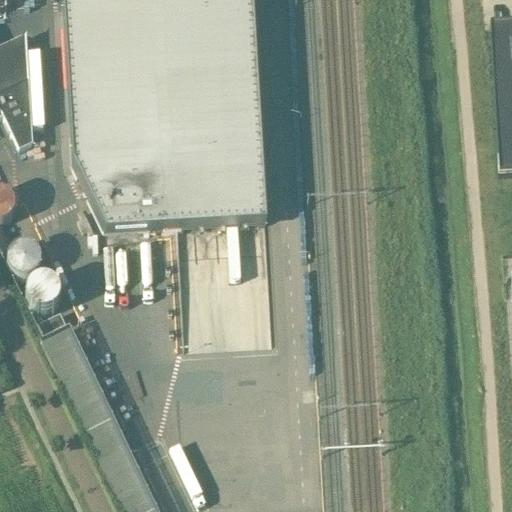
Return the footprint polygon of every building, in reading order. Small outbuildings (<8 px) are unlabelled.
[(0,0),(0,122),(2,121),(19,156),(31,150),(24,42),(0,54),(0,0),(62,0),(73,172),(107,239),(264,231),(250,0),(0,0)] [(511,28),(489,29),(498,180),(511,179),(511,28)] [(0,230),(2,230),(5,229),(7,228),(9,226),(11,224),(13,222),(14,219),(14,216),(15,214),(14,211),(14,208),(13,205),(11,203),(9,201),(7,199),(4,198),(1,197),(0,196),(0,230)] [(0,259),(10,255),(0,232),(0,259)] [(6,266),(6,268),(7,271),(7,274),(8,277),(10,279),(12,281),(14,283),(17,284),(19,285),(22,285),(25,285),(28,285),(31,284),(33,282),(35,280),(37,278),(39,276),(40,273),(40,270),(40,268),(40,265),(39,263),(38,260),(37,258),(35,256),(32,254),(30,253),(27,252),(24,251),(21,251),(19,252),(16,253),(14,254),(11,256),(9,258),(8,261),(7,263),(6,266)] [(59,304),(59,303),(59,301),(58,298),(57,295),(56,293),(54,291),(51,289),(49,288),(46,287),(43,286),(40,286),(38,287),(35,288),(32,289),(30,291),(28,294),(27,296),(26,299),(25,301),(25,304),(26,307),(27,310),(28,312),(30,315),(32,317),(34,318),(37,319),(39,320),(42,320),(45,320),(48,319),(50,318),(53,317),(55,315),(57,312),(58,310),(59,307),(59,304)] [(59,319),(37,330),(43,341),(65,331),(59,319)] [(151,511),(66,334),(41,346),(120,511),(151,511)]
